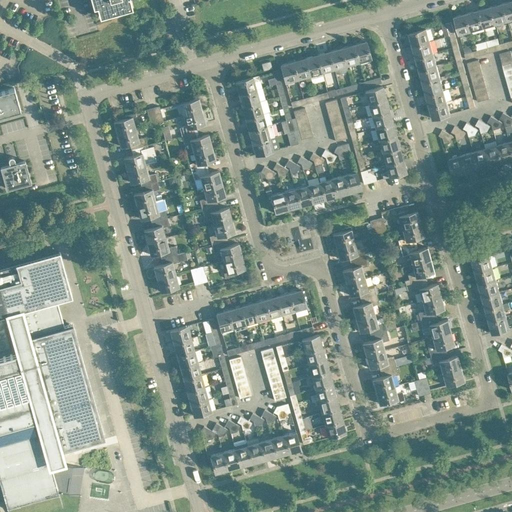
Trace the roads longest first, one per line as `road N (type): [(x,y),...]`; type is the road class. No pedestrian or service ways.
road 1 (residential): [(209,62),(266,266),(320,270),(363,424),(376,434),(486,399),(430,182)]
road 2 (residential): [(147,318),(91,107),(98,93),(193,66)]
road 3 (residential): [(195,499),(147,318)]
road 4 (residential): [(209,62),(384,13)]
road 5 (residential): [(430,182),(384,13)]
